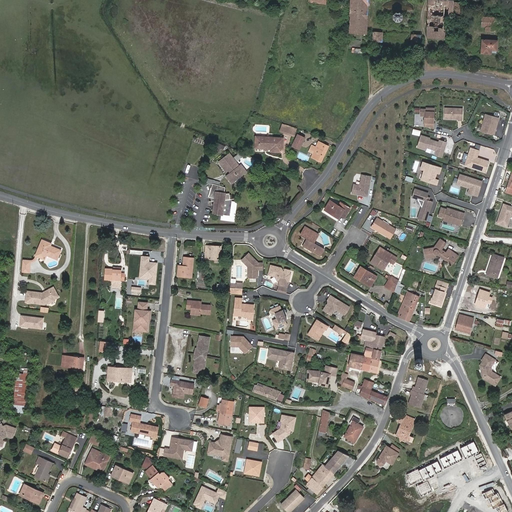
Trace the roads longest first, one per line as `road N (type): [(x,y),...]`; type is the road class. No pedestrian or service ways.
road 1 (tertiary): [(286,221),(370,104),(397,84),(445,73),(511,87)]
road 2 (residential): [(173,233),(154,402),(179,418)]
road 3 (tertiary): [(173,233),(0,194)]
road 4 (unknown): [(159,352),(120,353),(106,361),(101,377),(122,399),(160,407)]
road 5 (residential): [(505,472),(443,352)]
road 6 (residential): [(313,511),(358,463),(386,415)]
road 7 (residential): [(425,339),(324,275)]
